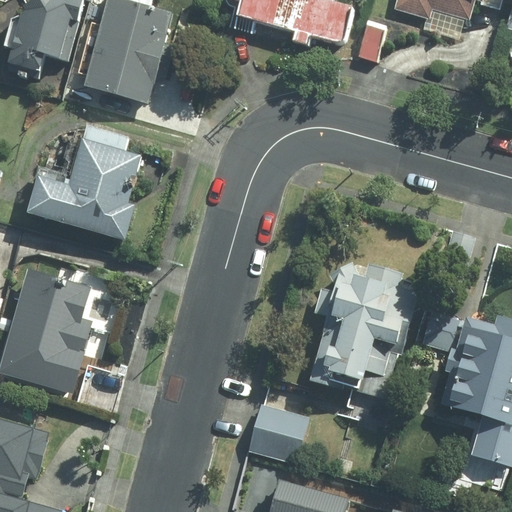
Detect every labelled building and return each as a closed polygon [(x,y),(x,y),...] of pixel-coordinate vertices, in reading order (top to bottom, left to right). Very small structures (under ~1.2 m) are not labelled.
[(17,0),(9,0),(0,64),(0,78),(38,84),(41,65),(72,69),(81,2),(96,4),(96,0),(29,0),(28,3),(17,0)] [(226,0),(227,1),(233,2),(230,13),(293,32),(290,42),(307,47),(310,36),(341,45),(351,10),(315,0),(226,0)] [(423,30),(459,40),(473,2),(477,3),(476,8),(501,14),(504,0),(396,0),(392,14),(425,23),(423,30)] [(155,81),(166,83),(173,49),(162,46),(169,16),(106,2),(85,95),(149,109),(155,81)] [(367,24),(358,52),(379,59),(389,31),(367,24)] [(123,248),(134,207),(124,204),(129,188),(133,189),(141,158),(128,155),(131,143),(82,130),(68,181),(35,173),(23,222),(123,248)] [(417,282),(357,265),(355,268),(353,267),(352,267),(351,267),(349,268),(348,268),(347,268),(346,268),(344,269),(343,269),(342,270),(341,270),(340,271),(338,272),(337,273),(336,274),(335,274),(335,275),(334,276),(333,277),(332,279),(331,280),(331,281),(330,282),(330,283),(329,284),(329,286),(329,287),(329,288),(328,290),(328,291),(328,292),(328,294),(329,295),(329,296),(329,298),(319,295),(312,321),(322,324),(307,388),(346,395),(341,419),(390,430),(394,403),(387,401),(417,282)] [(91,292),(24,276),(14,317),(6,315),(0,340),(0,343),(7,345),(0,373),(0,381),(72,399),(91,323),(84,321),(91,292)] [(511,468),(511,325),(495,321),(492,332),(457,322),(441,379),(447,380),(437,418),(478,429),(469,462),(511,473),(511,468)] [(48,436),(0,424),(0,511),(56,511),(21,503),(26,484),(35,486),(48,436)] [(284,485),(275,511),(347,511),(350,504),(284,485)]
